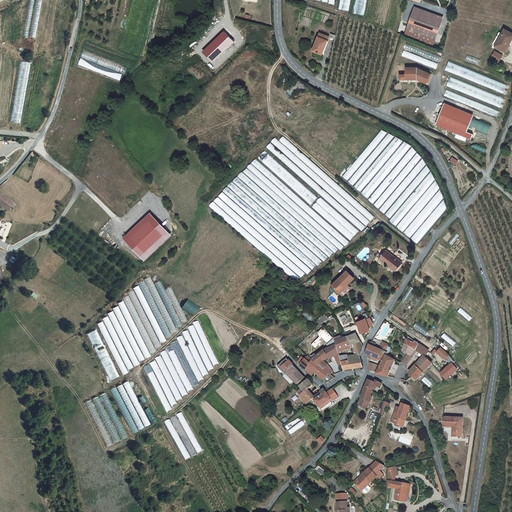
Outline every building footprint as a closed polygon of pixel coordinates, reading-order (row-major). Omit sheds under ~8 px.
[(28,0),(23,36),(28,37),(34,0),(28,0)] [(36,0),(29,37),(36,38),(42,0),(36,0)] [(57,0),(49,54),(62,56),(70,0),(57,0)] [(349,0),(339,0),(338,9),(348,11),(349,0)] [(366,0),(355,0),(353,14),(364,15),(366,0)] [(443,17),(414,7),(404,35),(433,45),(443,17)] [(504,50),(511,33),(501,28),(493,45),(504,50)] [(213,63),(235,42),(224,31),(202,52),(213,63)] [(327,35),(318,31),(311,48),(320,52),(327,35)] [(87,43),(84,49),(130,68),(133,61),(87,43)] [(406,43),(403,49),(438,63),(440,57),(406,43)] [(84,50),(81,57),(124,75),(127,68),(84,50)] [(404,50),(402,56),(436,69),(438,64),(404,50)] [(501,54),(494,51),(491,58),(498,61),(501,54)] [(465,60),(478,65),(480,60),(468,54),(465,60)] [(81,58),(78,64),(120,81),(122,74),(81,58)] [(20,124),(31,63),(21,61),(10,122),(20,124)] [(444,70),(503,94),(506,84),(448,61),(444,70)] [(406,65),(405,73),(410,73),(409,76),(417,76),(417,78),(425,83),(430,73),(418,67),(406,65)] [(447,86),(500,108),(503,99),(450,77),(447,86)] [(444,96),(496,117),(499,111),(446,90),(444,96)] [(442,106),(434,123),(463,135),(471,116),(465,113),(464,116),(442,106)] [(469,127),(487,134),(491,124),(473,116),(469,127)] [(381,130),(342,176),(347,180),(387,133),(381,130)] [(394,136),(388,134),(348,181),(353,186),(394,136)] [(283,137),(279,141),(370,221),(374,217),(283,137)] [(403,141),(395,137),(354,186),(360,192),(403,141)] [(275,138),(271,142),(366,226),(370,222),(275,138)] [(367,198),(411,146),(404,142),(361,193),(367,198)] [(270,143),(266,147),(361,231),(365,227),(270,143)] [(471,146),(484,153),(486,148),(476,143),(471,146)] [(368,200),(373,204),(417,152),(412,147),(368,200)] [(264,151),(258,158),(311,205),(317,197),(264,151)] [(374,204),(379,209),(421,158),(417,153),(374,204)] [(455,165),(458,161),(452,157),(449,161),(455,165)] [(251,163),(345,246),(349,242),(255,159),(251,163)] [(379,210),(384,214),(426,164),(422,159),(379,210)] [(247,168),(340,250),(344,246),(251,164),(247,168)] [(385,215),(390,219),(430,171),(426,165),(385,215)] [(243,172),(335,253),(338,249),(247,168),(243,172)] [(238,177),(330,257),(333,253),(241,172),(238,177)] [(389,221),(396,226),(435,180),(431,172),(389,221)] [(233,181),(324,262),(328,257),(237,177),(233,181)] [(396,227),(403,232),(439,188),(435,180),(396,227)] [(228,186),(318,266),(322,261),(232,181),(228,186)] [(223,191),(312,269),(316,265),(227,187),(223,191)] [(404,232),(410,238),(443,199),(440,189),(404,232)] [(13,201),(0,192),(0,205),(6,210),(13,201)] [(219,196),(307,274),(311,270),(222,192),(219,196)] [(214,201),(301,278),(304,274),(217,197),(214,201)] [(316,202),(354,236),(358,231),(320,198),(316,202)] [(411,238),(417,244),(447,208),(444,200),(411,238)] [(213,201),(209,206),(296,282),(300,278),(213,201)] [(312,207),(350,240),(354,236),(316,202),(312,207)] [(140,256),(145,251),(131,236),(150,219),(163,234),(168,230),(151,212),(123,237),(140,256)] [(131,236),(145,251),(163,234),(150,219),(131,236)] [(457,233),(449,242),(452,245),(460,236),(457,233)] [(403,261),(387,248),(378,257),(382,259),(381,260),(385,264),(386,263),(395,270),(403,261)] [(331,283),(337,288),(343,281),(345,282),(352,274),(345,268),(331,283)] [(150,276),(144,279),(172,334),(178,331),(150,276)] [(166,339),(171,336),(144,281),(138,283),(166,339)] [(160,281),(155,284),(177,328),(182,326),(160,281)] [(337,288),(340,291),(346,283),(345,282),(343,281),(337,288)] [(139,286),(133,288),(161,344),(166,341),(139,286)] [(171,287),(165,290),(182,323),(187,320),(171,287)] [(133,290),(128,293),(155,348),(161,346),(133,290)] [(128,295),(123,298),(150,353),(156,351),(128,295)] [(123,300),(118,303),(145,359),(151,356),(123,300)] [(193,317),(199,308),(188,300),(182,308),(193,317)] [(118,306),(112,308),(140,361),(145,359),(118,306)] [(458,311),(469,321),(472,318),(461,308),(458,311)] [(113,311),(107,314),(134,367),(140,364),(113,311)] [(108,316),(102,319),(128,370),(134,367),(108,316)] [(372,325),(373,323),(370,318),(367,320),(366,318),(357,321),(362,332),(370,329),(369,325),(372,325)] [(198,320),(193,323),(214,367),(219,365),(198,320)] [(103,321),(97,324),(123,375),(128,372),(103,321)] [(414,327),(425,335),(428,331),(417,323),(414,327)] [(193,325),(188,327),(209,372),(214,369),(193,325)] [(95,329),(87,333),(110,380),(119,376),(95,329)] [(188,330),(183,332),(203,376),(209,374),(188,330)] [(344,332),(333,337),(334,340),(346,336),(344,332)] [(357,333),(346,336),(350,345),(352,344),(353,347),(355,355),(359,355),(362,351),(362,346),(357,333)] [(441,337),(453,346),(456,343),(444,333),(441,337)] [(182,335),(177,338),(199,382),(204,379),(182,335)] [(335,343),(337,350),(347,346),(348,349),(353,347),(352,344),(350,345),(346,336),(334,340),(335,343)] [(415,349),(418,344),(408,336),(405,344),(412,348),(409,353),(403,362),(409,364),(418,351),(415,349)] [(176,340),(171,343),(194,387),(199,384),(176,340)] [(381,345),(379,349),(383,351),(384,347),(387,349),(389,345),(384,342),(382,345),(381,345)] [(337,350),(335,343),(323,349),(326,353),(329,357),(338,353),(337,350)] [(412,348),(405,344),(404,343),(403,350),(409,353),(412,348)] [(371,345),(369,344),(365,353),(371,355),(371,357),(376,359),(378,356),(384,358),(385,355),(386,356),(388,353),(386,352),(387,349),(384,347),(383,351),(379,349),(374,346),(371,345)] [(424,356),(428,350),(418,344),(415,349),(418,351),(424,356)] [(171,346),(166,348),(189,392),(193,389),(171,346)] [(441,348),(437,351),(445,360),(449,356),(441,348)] [(323,349),(317,354),(313,358),(312,359),(323,367),(327,363),(325,360),(329,357),(326,353),(323,349)] [(166,350),(161,353),(183,396),(188,394),(166,350)] [(160,355),(155,358),(178,401),(183,399),(160,355)] [(376,372),(388,374),(396,360),(386,356),(385,355),(384,358),(380,365),(376,371),(376,372)] [(432,363),(427,358),(424,356),(409,371),(413,375),(416,378),(432,363)] [(450,364),(452,363),(454,362),(449,356),(445,360),(450,364)] [(349,361),(341,362),(343,369),(362,366),(360,358),(349,361)] [(323,367),(312,359),(309,362),(305,359),(301,363),(300,364),(308,371),(311,368),(315,371),(328,380),(334,376),(331,373),(332,369),(327,363),(323,367)] [(155,361),(150,363),(172,407),(177,404),(155,361)] [(369,368),(376,371),(380,365),(369,361),(369,362),(368,365),(369,368)] [(284,369),(296,382),(303,376),(291,363),(284,369)] [(440,369),(438,370),(444,379),(457,370),(452,363),(450,364),(442,372),(440,369)] [(149,364),(144,367),(167,412),(172,410),(149,364)] [(308,405),(314,400),(308,391),(315,383),(308,377),(298,386),(300,387),(295,391),(296,393),(295,394),(296,396),(298,395),(308,405)] [(421,380),(429,387),(432,384),(425,377),(421,380)] [(379,385),(381,383),(375,379),(374,381),(368,378),(362,390),(362,393),(361,395),(370,399),(372,394),(370,393),(373,387),(375,383),(378,385),(379,385)] [(128,381),(123,384),(145,428),(151,425),(128,381)] [(122,384),(117,387),(139,431),(145,428),(122,384)] [(116,387),(110,390),(133,434),(138,431),(116,387)] [(324,389),(323,388),(322,389),(321,390),(323,393),(315,400),(314,400),(320,408),(331,399),(332,400),(338,394),(332,389),(327,393),(325,390),(324,389)] [(105,393),(100,396),(123,439),(128,437),(105,393)] [(143,395),(139,398),(142,404),(147,401),(143,395)] [(370,399),(361,395),(359,401),(367,405),(370,399)] [(98,397),(93,399),(115,443),(120,440),(98,397)] [(90,400),(85,403),(108,447),(113,444),(90,400)] [(396,418),(395,422),(401,424),(402,421),(403,422),(404,419),(405,419),(410,405),(402,402),(400,407),(396,405),(392,417),(396,418)] [(152,424),(156,421),(148,408),(144,410),(152,424)] [(198,453),(203,450),(182,412),(177,415),(198,453)] [(192,457),(197,454),(176,416),(171,419),(192,457)] [(462,417),(442,416),(440,425),(452,426),(452,429),(451,429),(450,435),(461,436),(462,417)] [(291,435),(307,424),(304,419),(287,430),(291,435)] [(186,460),(191,458),(170,420),(165,422),(186,460)] [(320,444),(325,440),(321,435),(316,439),(320,444)] [(363,475),(355,484),(363,490),(366,492),(367,492),(371,488),(371,487),(368,484),(377,475),(379,476),(383,472),(380,469),(383,465),(376,458),(368,467),(361,474),(363,475)] [(410,497),(411,484),(398,482),(395,481),(396,475),(396,469),(397,469),(396,467),(389,468),(388,477),(388,486),(397,487),(396,498),(406,500),(406,496),(410,497)] [(348,511),(348,507),(346,507),(345,494),(336,494),(337,510),(339,510),(339,511),(348,511)]
